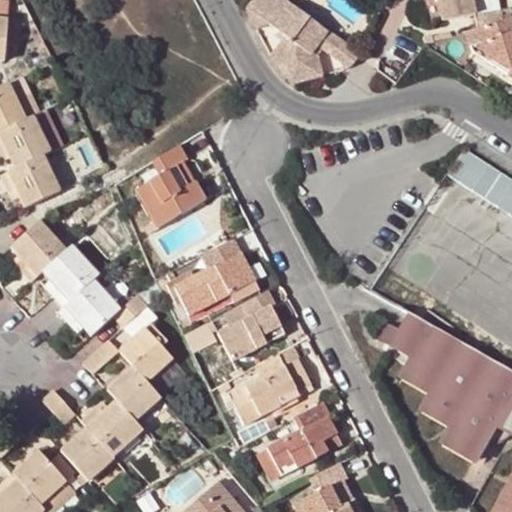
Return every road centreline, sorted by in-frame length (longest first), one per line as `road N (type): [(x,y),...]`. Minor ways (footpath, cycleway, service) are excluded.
road 1 (residential): [(241,151),(428,511)]
road 2 (residential): [(213,0),(246,54),(292,103),(326,113),(442,95),(511,135)]
